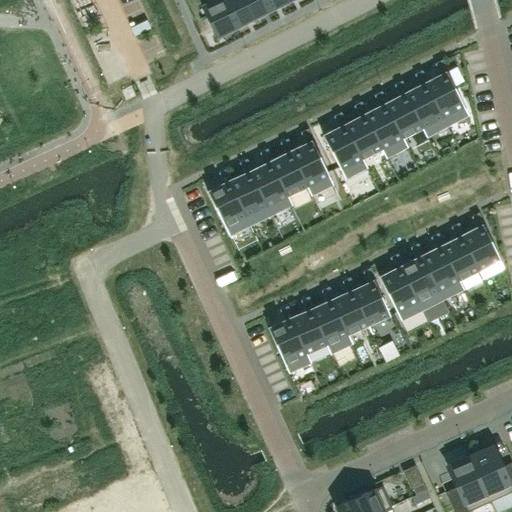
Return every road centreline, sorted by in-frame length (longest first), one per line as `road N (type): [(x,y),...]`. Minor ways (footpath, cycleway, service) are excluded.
road 1 (residential): [(171,222),(80,261),(177,483)]
road 2 (residential): [(171,222),(300,498)]
road 3 (residential): [(511,399),(300,498)]
road 4 (residential): [(481,0),(511,148)]
